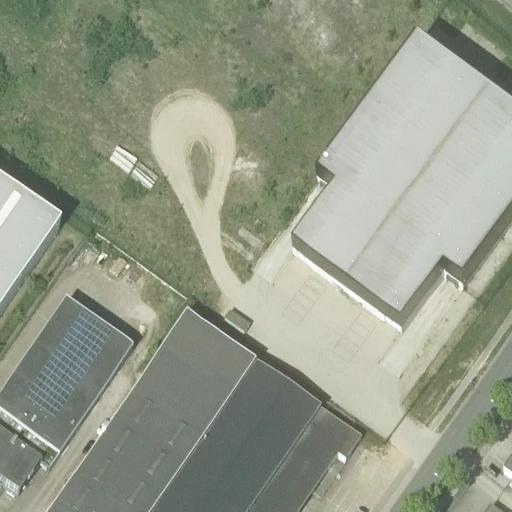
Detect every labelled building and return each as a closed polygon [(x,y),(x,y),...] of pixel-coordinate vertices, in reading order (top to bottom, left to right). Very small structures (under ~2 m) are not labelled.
[(335,198),(293,256),(401,336),(444,279),(462,292),(511,225),(511,116),(418,47),(316,185),(335,198)] [(0,317),(58,234),(0,193),(0,317)] [(63,309),(0,400),(0,487),(17,499),(38,468),(48,475),(131,355),(63,309)] [(172,511),(266,378),(184,321),(51,511),(172,511)] [(266,378),(172,511),(301,511),(337,461),(344,466),(360,443),(266,378)] [(511,464),(503,477),(511,483),(511,464)]
